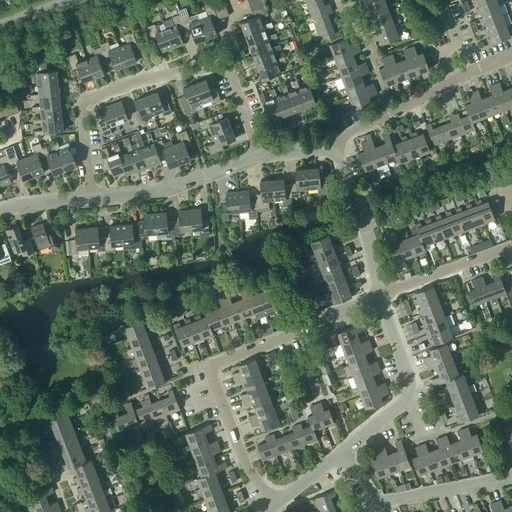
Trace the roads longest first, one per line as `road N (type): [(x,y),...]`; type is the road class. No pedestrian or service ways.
road 1 (residential): [(257,156),(223,67),(148,77),(91,96),(84,112),(89,199)]
road 2 (residential): [(278,498),(242,461),(211,368),(380,294)]
road 3 (residential): [(338,451),(379,501),(511,476)]
road 4 (residential): [(338,451),(406,398),(408,370),(380,294)]
road 5 (residential): [(89,199),(162,191),(257,156)]
road 6 (residential): [(380,294),(337,143)]
road 7 (residential): [(380,294),(511,245)]
road 8 (residential): [(337,143),(444,79)]
